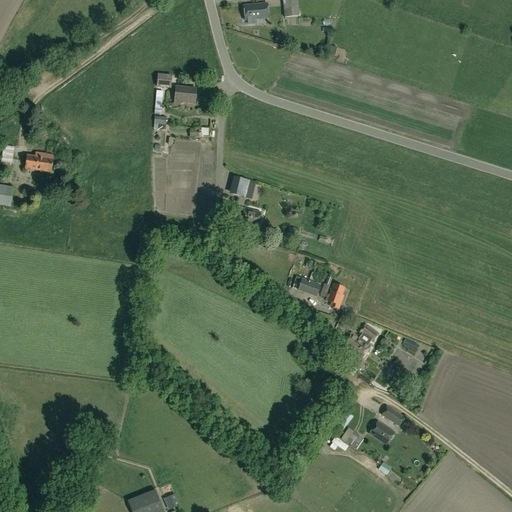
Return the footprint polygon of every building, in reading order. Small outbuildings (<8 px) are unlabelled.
[(298,17),(297,0),(282,0),(283,18),(298,17)] [(254,20),(260,19),(268,18),(266,4),(258,5),(243,6),(244,21),(247,20),(247,22),(254,22),(254,20)] [(170,87),(171,75),(158,74),(157,86),(170,87)] [(175,87),(173,104),(179,105),(179,102),(194,104),(196,89),(175,87)] [(154,109),(161,110),(163,90),(157,90),(154,109)] [(153,124),(165,125),(166,117),(153,116),(153,124)] [(12,164),(14,148),(1,146),(0,151),(2,151),(1,162),(12,164)] [(25,169),(50,172),(52,156),(44,155),(44,158),(26,155),(25,169)] [(254,182),(235,178),(232,194),(244,197),(246,189),(252,190),(254,182)] [(13,188),(0,185),(0,205),(9,207),(13,188)] [(256,227),(259,213),(239,207),(227,204),(225,213),(241,217),(240,223),(256,227)] [(291,240),(286,238),(285,238),(282,247),(288,249),(291,240)] [(320,285),(301,278),(297,290),(316,297),(320,285)] [(338,309),(343,296),(341,295),(344,288),(333,284),(329,296),(327,295),(325,300),(331,302),(330,306),(338,309)] [(359,333),(361,334),(358,337),(351,332),(342,345),(348,349),(361,358),(369,346),(368,345),(371,341),(373,342),(378,334),(365,325),(359,333)] [(363,365),(343,350),(338,357),(358,372),(363,365)] [(315,393),(325,392),(325,391),(329,390),(328,383),(324,384),(324,382),(314,384),(315,393)] [(381,415),(399,427),(404,418),(387,407),(381,415)] [(347,413),(340,423),(345,427),(353,417),(347,413)] [(394,432),(377,421),(369,434),(385,445),(394,432)] [(345,442),(356,449),(362,439),(351,432),(345,442)] [(71,462),(86,466),(86,467),(93,468),(94,462),(88,460),(90,454),(84,453),(86,446),(75,444),(71,462)] [(377,470),(386,476),(389,471),(390,469),(382,463),(377,470)] [(131,511),(163,511),(155,490),(127,501),(131,511)] [(174,494),(168,497),(173,508),(179,506),(174,494)]
